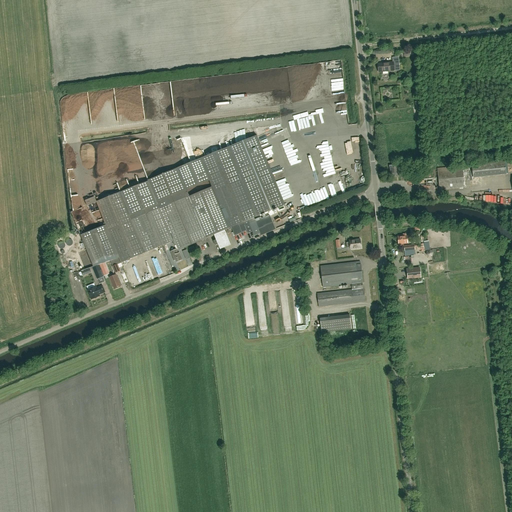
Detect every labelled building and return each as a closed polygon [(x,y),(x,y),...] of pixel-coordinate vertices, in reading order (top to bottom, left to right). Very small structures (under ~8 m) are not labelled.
[(389,63),(377,65),(378,71),(382,71),(383,74),(388,74),(388,72),(399,70),(398,57),(392,58),(393,63),(389,63)] [(281,116),(294,113),(293,107),(280,110),(281,116)] [(278,126),(277,118),(260,119),(261,127),(278,126)] [(98,266),(110,261),(113,266),(117,264),(172,241),(174,246),(176,245),(179,250),(206,239),(206,238),(214,234),(220,249),(230,244),(224,230),(228,228),(231,227),(231,228),(229,230),(230,232),(233,231),(235,235),(247,230),(248,233),(252,231),(254,235),(260,233),(261,235),(275,229),(270,215),(261,219),(261,218),(255,220),(253,218),(285,205),(257,136),(148,181),(148,182),(121,193),(97,203),(95,198),(85,202),(87,207),(71,213),(94,268),(95,271),(100,269),(98,266)] [(473,177),(505,174),(504,162),(472,165),(473,177)] [(393,177),(399,176),(398,167),(396,167),(396,165),(389,166),(389,169),(390,168),(390,174),(392,174),(393,177)] [(467,167),(462,168),(462,166),(437,168),(439,190),(464,188),(463,180),(468,180),(467,167)] [(329,178),(322,182),(324,188),(332,184),(329,178)] [(410,235),(407,235),(406,236),(406,234),(403,234),(403,236),(398,236),(399,247),(402,247),(403,246),(403,244),(409,243),(409,242),(411,242),(410,235)] [(350,249),(361,248),(360,239),(349,240),(349,242),(346,243),(347,248),(350,247),(350,249)] [(420,244),(421,246),(418,247),(419,250),(421,249),(421,252),(425,251),(429,250),(428,243),(423,244),(420,244)] [(415,256),(414,248),(414,245),(404,246),(405,254),(410,254),(410,257),(415,256)] [(176,262),(182,260),(179,253),(178,253),(176,249),(170,252),(173,259),(174,258),(176,262)] [(319,307),(365,301),(363,288),(362,282),(363,282),(361,264),(356,265),(356,262),(320,266),(323,287),(351,284),(352,290),(317,294),(319,307)] [(417,268),(407,269),(408,278),(414,278),(414,276),(418,275),(417,268)] [(100,269),(95,271),(94,272),(97,279),(103,277),(100,269)] [(114,288),(120,286),(116,274),(109,277),(114,288)] [(88,292),(91,300),(99,296),(99,295),(104,292),(102,286),(96,289),(95,287),(91,288),(92,290),(88,292)] [(351,329),(350,315),(320,318),(322,332),(351,329)]
